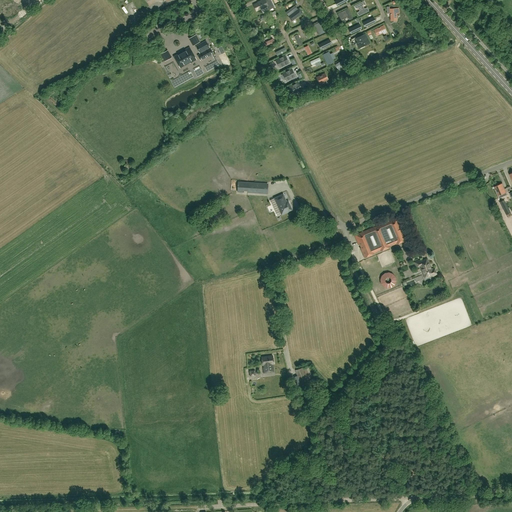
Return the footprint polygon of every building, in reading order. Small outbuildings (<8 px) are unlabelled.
[(274,7),(271,0),(263,0),(258,3),(261,9),(268,5),(270,9),(274,7)] [(355,9),(358,8),(359,11),(357,12),(359,16),(369,11),(367,7),(364,9),(363,6),(366,4),(364,1),(354,6),(355,9)] [(289,16),(291,20),(302,11),(300,8),(289,16)] [(342,24),(346,22),(344,18),(348,17),(349,20),(353,19),(348,8),(344,10),(341,12),(337,14),(342,24)] [(398,8),(390,9),(391,21),(397,20),(396,20),(396,13),(399,13),(398,8)] [(374,17),(363,23),(365,27),(376,22),(374,17)] [(329,30),(324,20),(314,25),(319,35),(329,30)] [(360,24),(349,29),(351,34),(362,29),(360,24)] [(387,33),(383,25),(376,29),(379,35),(383,33),(384,35),(387,33)] [(370,43),(365,33),(355,38),(357,42),(355,42),(359,49),(370,43)] [(196,35),(190,38),(194,45),(199,42),(196,35)] [(297,36),(294,37),(299,47),(302,46),(297,36)] [(330,40),(319,45),(321,50),(332,44),(330,40)] [(210,48),(206,41),(196,46),(200,53),(210,48)] [(180,67),(186,64),(185,63),(189,61),(190,63),(196,60),(190,47),(183,51),(183,53),(181,54),(180,54),(174,57),(180,67)] [(213,54),(210,48),(198,55),(201,60),(213,54)] [(170,58),(166,51),(161,54),(165,61),(170,58)] [(328,54),(324,56),(328,66),(333,64),(328,54)] [(286,57),(278,62),(281,69),(290,65),(286,57)] [(347,64),(345,61),(335,66),(337,70),(347,64)] [(292,68),(282,73),(286,81),(296,76),(292,68)] [(324,74),(316,77),(319,83),(327,79),(324,74)] [(299,82),(289,86),(293,95),(303,90),(299,82)] [(235,191),(247,192),(263,193),(263,184),(235,182),(235,191)] [(507,195),(506,192),(502,183),(494,187),(499,198),(507,195)] [(284,213),(291,210),(289,204),(287,205),(283,195),(274,198),(279,209),(280,209),(281,211),(282,210),(283,212),(284,212),(284,213)] [(504,200),(499,202),(506,214),(510,212),(504,200)] [(403,231),(397,217),(394,218),(395,219),(357,234),(354,235),(358,244),(360,243),(361,248),(365,257),(374,253),(380,250),(381,250),(390,247),(390,246),(396,243),(397,244),(406,240),(402,231),(403,231)] [(416,267),(420,265),(421,265),(421,267),(425,276),(428,275),(429,276),(432,275),(432,276),(437,274),(434,268),(431,269),(427,259),(424,260),(425,261),(423,262),(422,259),(414,262),(416,267)] [(262,357),(264,373),(274,372),(273,364),(274,364),(273,356),(262,357)] [(300,385),(311,382),(306,367),(295,370),(300,385)]
